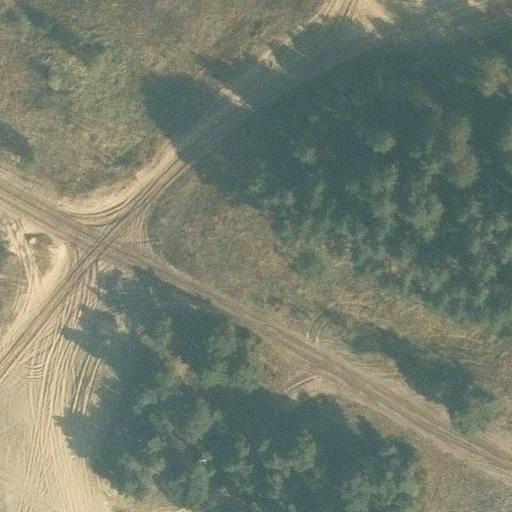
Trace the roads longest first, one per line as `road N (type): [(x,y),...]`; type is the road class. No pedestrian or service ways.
road 1 (track): [(348,0),(345,19),(86,245),(511,443)]
road 2 (track): [(0,197),(86,245),(0,358)]
